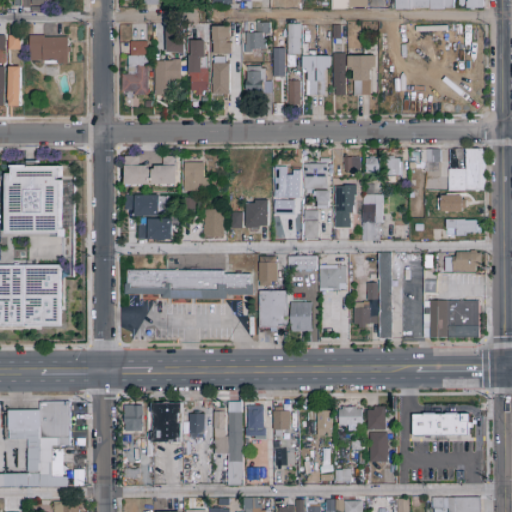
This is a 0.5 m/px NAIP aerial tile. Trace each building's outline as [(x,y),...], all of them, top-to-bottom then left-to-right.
[(368,0),(368,9),(332,9),(332,0),(368,0)] [(394,10),(394,0),(455,0),(455,10),(394,10)] [(484,0),(484,9),(467,9),(467,0),(484,0)] [(145,38),(145,23),(131,23),(130,38),(145,38)] [(268,24),(268,52),(245,52),(245,33),(255,33),(255,24),(268,24)] [(301,25),(301,56),(289,56),(289,25),(301,25)] [(346,26),(346,44),(334,44),(334,26),(346,26)] [(232,27),(232,55),(213,55),(213,27),(232,27)] [(166,53),(166,29),(183,29),(183,53),(166,53)] [(7,49),(19,49),(20,34),(7,34),(7,49)] [(30,62),(30,36),(69,36),(69,62),(30,62)] [(189,41),(208,41),(208,96),(189,96),(189,41)] [(121,95),(121,75),(129,75),(129,42),(148,42),(148,95),(121,95)] [(273,79),(273,49),(285,49),(285,79),(273,79)] [(334,95),(334,53),(346,53),(346,95),(334,95)] [(328,96),(305,96),(305,56),(328,56),(328,96)] [(375,56),(375,95),(354,95),(354,74),(349,74),(349,56),(375,56)] [(213,95),(213,58),(230,58),(230,95),(213,95)] [(180,61),(180,85),(171,85),(171,94),(155,94),(155,61),(180,61)] [(18,105),(19,66),(7,66),(6,105),(18,105)] [(246,95),(246,67),(265,67),(265,95),(246,95)] [(287,106),(287,82),(301,82),(301,106),(287,106)] [(484,150),(484,192),(448,192),(448,171),(466,171),(466,150),(484,150)] [(426,162),(426,151),(438,151),(438,162),(426,162)] [(150,166),(150,186),(125,186),(125,157),(140,157),(140,166),(150,166)] [(177,157),(177,187),(153,187),(153,166),(163,166),(163,157),(177,157)] [(360,158),(360,173),(344,173),(344,158),(360,158)] [(380,158),(380,173),(366,173),(366,158),(380,158)] [(401,159),(401,177),(386,177),(386,159),(401,159)] [(209,192),(184,192),(184,164),(209,164),(209,192)] [(319,240),(303,241),(303,208),(316,208),(316,191),(304,191),(304,165),(331,164),(332,208),(318,208),(319,240)] [(6,234),(7,166),(63,167),(62,235),(6,234)] [(275,167),(287,167),(287,198),(275,198),(275,167)] [(335,228),(335,187),(354,187),(354,228),(335,228)] [(303,198),(315,198),(316,189),(303,189),(303,198)] [(159,195),(159,216),(125,216),(125,195),(159,195)] [(382,195),(382,241),(363,241),(363,195),(382,195)] [(438,212),(438,196),(467,196),(467,212),(438,212)] [(268,228),(246,228),(246,201),(268,201),(268,228)] [(273,216),(273,202),(288,202),(288,216),(273,216)] [(223,210),(223,238),(204,238),(204,210),(223,210)] [(242,228),(232,228),(232,213),(242,213),(242,228)] [(138,240),(138,220),(172,220),(172,240),(138,240)] [(456,236),(456,228),(446,228),(446,221),(477,221),(477,236),(456,236)] [(445,273),(445,253),(482,253),(482,273),(445,273)] [(378,254),(394,254),(395,315),(399,315),(400,339),(380,339),(378,254)] [(277,257),(277,286),(259,286),(259,257),(277,257)] [(317,257),(317,270),(287,270),(287,257),(317,257)] [(0,327),(0,266),(62,266),(62,327),(0,327)] [(320,267),(346,267),(346,284),(338,284),(338,290),(320,290),(320,267)] [(252,299),(125,298),(125,271),(253,272),(252,299)] [(435,279),(424,279),(423,292),(435,292),(435,279)] [(355,304),(367,304),(367,283),(377,284),(376,326),(354,325),(355,304)] [(259,329),(259,291),(287,291),(287,329),(259,329)] [(480,301),(480,338),(428,338),(428,301),(480,301)] [(291,333),(291,303),(312,303),(312,333),(291,333)] [(0,488),(0,475),(29,475),(28,440),(9,440),(9,412),(40,411),(40,403),(70,402),(71,447),(64,447),(65,487),(0,488)] [(243,486),(229,486),(228,454),(215,455),(214,412),(228,412),(227,402),(242,402),(243,486)] [(149,443),(149,403),(183,403),(183,443),(149,443)] [(125,433),(125,405),(143,405),(143,433),(125,433)] [(248,438),(248,407),(265,407),(265,438),(248,438)] [(362,426),(338,426),(338,408),(362,408),(362,426)] [(368,462),(368,408),(387,408),(387,462),(368,462)] [(273,431),(273,410),(289,410),(289,431),(273,431)] [(332,411),(332,438),(316,438),(316,411),(332,411)] [(471,437),(412,438),(412,415),(423,415),(423,414),(457,414),(471,413),(471,437)] [(205,415),(205,438),(189,438),(189,415),(205,415)] [(313,434),(314,420),(302,420),(302,434),(313,434)] [(276,462),(276,447),(286,447),(286,462),(276,462)] [(253,480),(253,455),(265,455),(265,480),(253,480)] [(138,475),(127,479),(124,470),(135,466),(138,475)] [(350,470),(350,482),(335,482),(335,470),(350,470)] [(84,471),(84,487),(75,487),(75,471),(84,471)] [(480,511),(433,511),(433,497),(480,497),(480,511)] [(270,511),(244,511),(244,499),(260,499),(260,510),(270,510),(270,511)] [(408,500),(408,511),(397,511),(397,500),(408,500)] [(24,501),(24,511),(5,511),(5,502),(24,501)] [(344,511),(344,502),(362,501),(362,511),(344,511)] [(79,502),(79,511),(54,511),(54,502),(79,502)]
